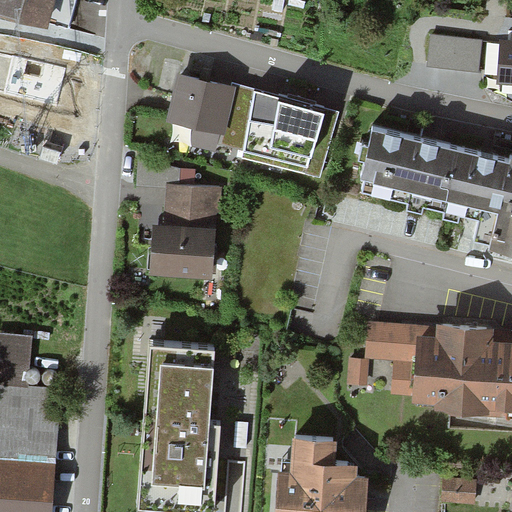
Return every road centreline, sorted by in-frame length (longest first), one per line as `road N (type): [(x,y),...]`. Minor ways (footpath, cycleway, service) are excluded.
road 1 (residential): [(82,511),(117,24)]
road 2 (residential): [(511,119),(117,24)]
